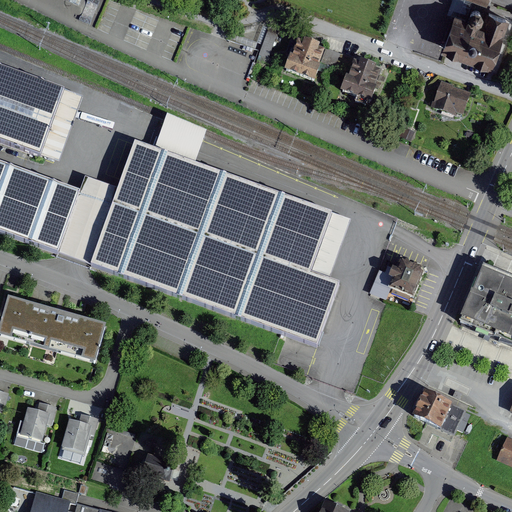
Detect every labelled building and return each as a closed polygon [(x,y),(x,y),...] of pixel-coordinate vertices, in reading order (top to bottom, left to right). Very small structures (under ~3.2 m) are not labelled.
[(504,25),(459,9),(446,47),(490,63),(504,25)] [(259,56),(268,59),(280,29),(271,25),(270,29),(259,56)] [(324,52),(299,44),(288,75),(313,83),(324,52)] [(387,68),(358,58),(345,95),(374,105),(387,68)] [(0,144),(59,166),(83,99),(0,69),(0,144)] [(474,94),(443,84),(435,108),(466,118),(474,94)] [(414,134),(403,129),(399,138),(411,143),(414,134)] [(337,216),(138,145),(121,190),(115,207),(314,276),(337,216)] [(82,194),(0,164),(0,234),(60,256),(82,194)] [(121,190),(90,179),(60,256),(321,350),(343,286),(314,276),(115,207),(121,190)] [(397,259),(385,289),(414,302),(425,276),(424,273),(422,269),(397,259)] [(511,277),(482,265),(470,295),(474,296),(462,324),(511,344),(511,277)] [(60,310),(16,298),(5,336),(106,364),(117,326),(60,310)] [(0,424),(3,412),(8,413),(13,396),(0,392),(0,424)] [(465,412),(423,393),(413,416),(431,425),(454,436),(465,412)] [(42,413),(31,410),(23,438),(46,444),(51,428),(57,429),(61,411),(44,407),(42,413)] [(81,427),(74,425),(66,450),(89,457),(94,440),(99,441),(104,424),(84,418),(81,427)] [(511,439),(501,462),(511,467),(511,439)] [(157,442),(148,440),(146,447),(155,449),(157,442)] [(144,470),(143,475),(169,483),(171,474),(174,464),(148,456),(147,461),(145,460),(142,462),(141,466),(142,470),(144,470)] [(69,511),(72,504),(35,493),(30,511),(69,511)]
